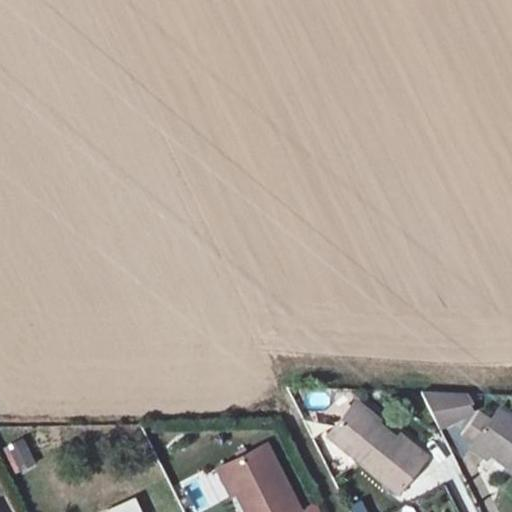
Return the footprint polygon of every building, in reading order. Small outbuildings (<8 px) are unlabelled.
[(468,394),(423,392),(442,430),(472,415),(468,394)] [(397,444),(347,404),(322,434),(395,494),(430,451),(407,432),(397,444)] [(511,414),(500,406),(471,450),(490,462),(497,452),(511,462),(511,414)] [(12,473),(49,460),(39,432),(2,445),(12,473)] [(265,444),(225,463),(249,511),(294,511),(298,511),(265,444)] [(349,511),(366,511),(360,500),(347,507),(349,511)]
